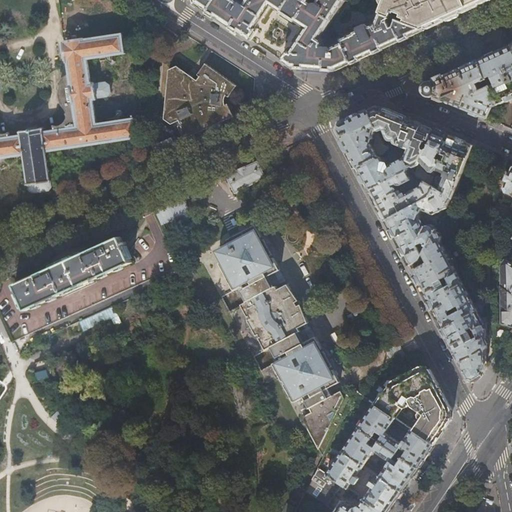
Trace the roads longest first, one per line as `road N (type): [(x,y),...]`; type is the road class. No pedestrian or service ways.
road 1 (tertiary): [(308,109),(486,433)]
road 2 (tertiary): [(308,109),(0,252)]
road 3 (tertiary): [(170,6),(299,91),(308,109)]
road 4 (residential): [(511,144),(399,97),(381,77)]
road 5 (tertiary): [(511,18),(381,77)]
